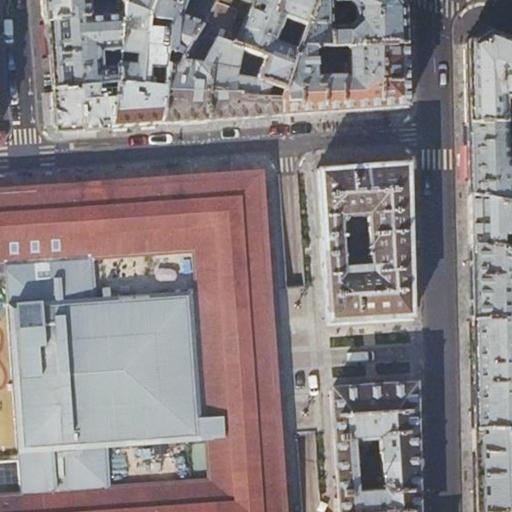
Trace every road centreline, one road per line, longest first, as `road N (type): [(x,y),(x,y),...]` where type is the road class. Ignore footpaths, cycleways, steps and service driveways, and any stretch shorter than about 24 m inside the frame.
road 1 (residential): [(25,158),(431,133)]
road 2 (tertiary): [(431,133),(442,511)]
road 3 (residential): [(12,0),(25,158)]
road 4 (tertiary): [(429,0),(431,133)]
